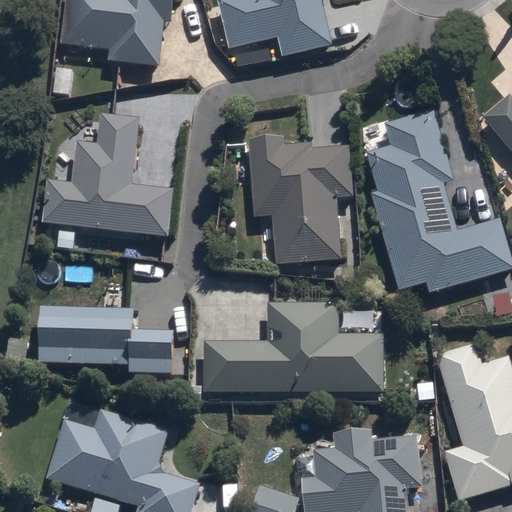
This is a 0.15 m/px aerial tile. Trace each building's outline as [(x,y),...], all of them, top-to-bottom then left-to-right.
[(70,0),(66,44),(113,49),(112,62),(164,67),(169,18),(177,19),(179,0),(70,0)] [(227,0),(224,1),(236,48),(278,37),(283,56),(336,42),(324,0),(227,0)] [(511,96),(510,95),(484,117),(511,148),(511,96)] [(53,176),(48,220),(170,236),(176,188),(135,182),(143,116),(105,111),(102,141),(79,139),(74,179),(53,176)] [(455,179),(438,112),(389,125),(394,146),(370,152),(405,289),(429,283),(432,292),(511,271),(511,239),(506,214),(460,226),(448,181),(455,179)] [(346,259),(340,192),(355,190),(351,145),(315,149),(314,141),(283,143),(282,135),(250,138),(257,218),(278,216),(283,265),(346,259)] [(206,340),(205,387),(386,389),(386,333),(339,333),(339,304),(274,304),(273,340),(206,340)] [(45,306),(43,362),(130,364),(130,373),(175,374),(176,331),(137,330),(137,308),(45,306)] [(479,343),(439,354),(464,444),(447,449),(461,498),(511,483),(511,364),(510,356),(484,363),(479,343)] [(69,419),(51,476),(142,505),(139,511),(193,511),(203,484),(157,469),(170,429),(105,407),(98,429),(69,419)] [(313,511),(412,511),(411,489),(423,488),(419,435),(372,439),(371,429),(337,432),(338,446),(319,448),(321,476),(304,477),(307,511),(313,511)]
